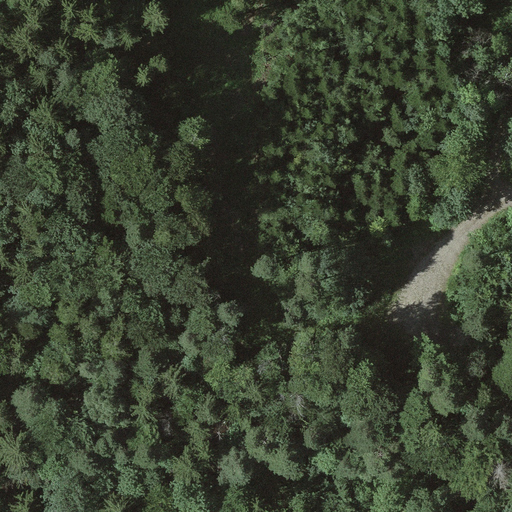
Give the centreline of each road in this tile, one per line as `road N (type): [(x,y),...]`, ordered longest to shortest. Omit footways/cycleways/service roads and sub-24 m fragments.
road 1 (track): [(484,214),(440,267),(428,308),(449,345),(511,377)]
road 2 (track): [(511,97),(484,214)]
